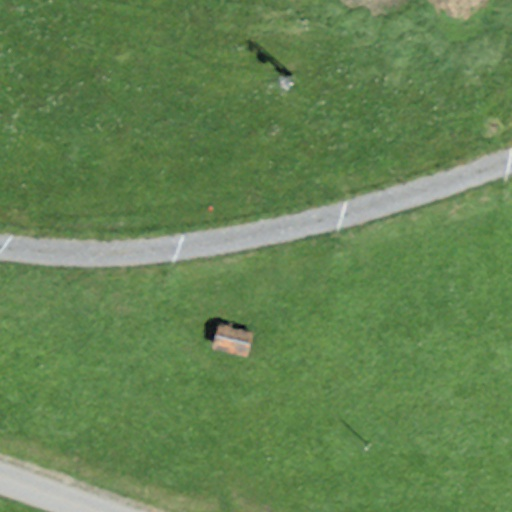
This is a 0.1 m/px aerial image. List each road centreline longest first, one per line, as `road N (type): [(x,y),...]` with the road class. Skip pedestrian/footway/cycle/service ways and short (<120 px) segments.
road 1 (track): [(0,249),(191,247),(425,195),(511,161)]
road 2 (residential): [(0,468),(116,511)]
